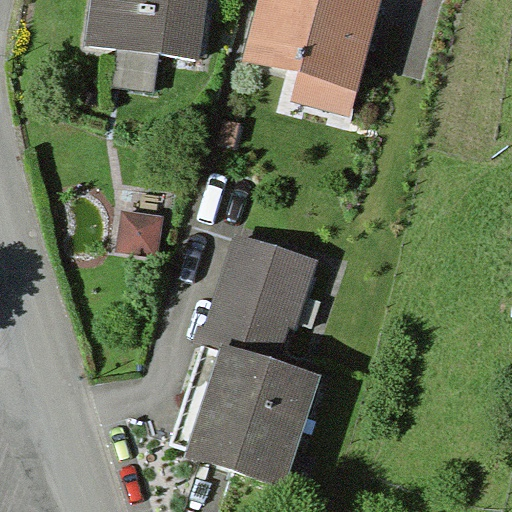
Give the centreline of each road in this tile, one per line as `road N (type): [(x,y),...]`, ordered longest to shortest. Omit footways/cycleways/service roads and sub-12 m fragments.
road 1 (tertiary): [(91,511),(39,345)]
road 2 (tertiary): [(39,345),(0,205)]
